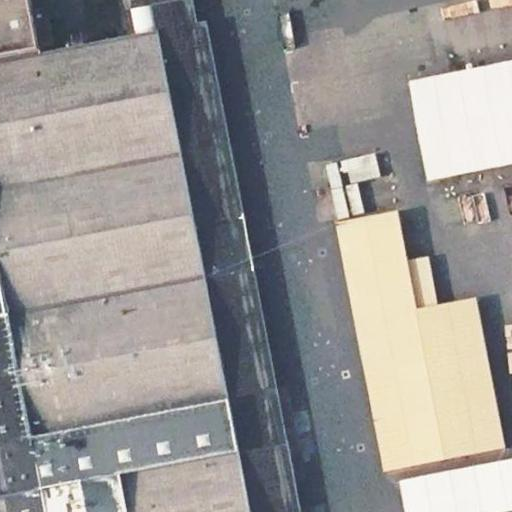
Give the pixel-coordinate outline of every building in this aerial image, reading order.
[(135,47),(133,37),(40,54),(30,0),(0,0),(0,511),(292,511),(287,486),(251,496),(162,41),(135,47)] [(187,0),(133,0),(135,11),(187,0)] [(162,41),(202,33),(197,6),(157,14),(162,41)] [(306,511),(211,31),(202,33),(162,41),(251,496),(287,486),(292,511),(306,511)] [(428,179),(511,163),(511,59),(409,79),(428,179)] [(342,235),(391,479),(510,456),(482,309),(422,319),(404,223),(342,235)]
